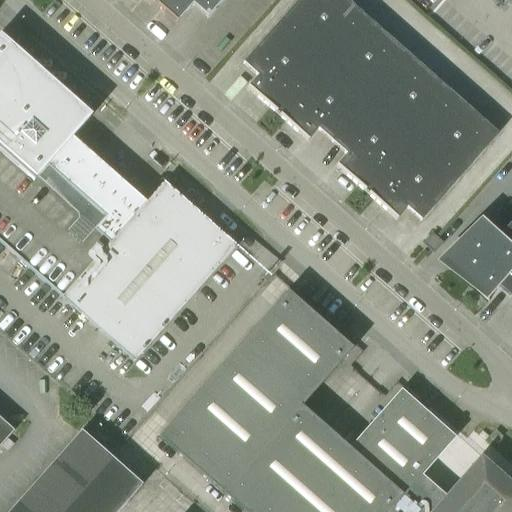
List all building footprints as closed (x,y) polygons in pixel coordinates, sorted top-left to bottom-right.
[(223,0),(150,0),(177,23),(192,5),(207,19),(223,0)] [(247,88),(255,96),(307,142),(308,141),(317,130),(346,156),(337,166),(336,166),(335,167),(396,221),(397,220),(396,219),(406,209),(421,222),(497,136),(343,0),(299,0),(243,64),(257,77),(248,88),(247,88)] [(0,244),(134,363),(236,248),(163,183),(145,204),(71,139),(86,121),(0,45),(0,244)] [(453,255),(454,255),(446,264),(455,271),(454,272),(484,299),(496,286),(511,300),(511,221),(496,239),(480,225),(453,255)] [(424,245),(433,253),(441,245),(432,237),(424,245)] [(352,350),(286,293),(158,438),(240,511),(511,511),(511,492),(480,464),(442,507),(414,483),(452,440),(400,394),(350,451),(301,408),(352,350)] [(179,384),(192,396),(260,323),(248,311),(179,384)] [(0,447),(13,432),(0,420),(0,447)] [(118,511),(141,486),(80,432),(8,511),(118,511)] [(501,438),(495,433),(490,439),(496,444),(501,438)]
